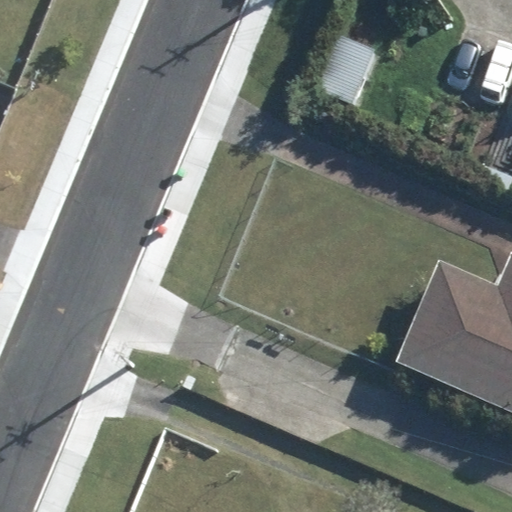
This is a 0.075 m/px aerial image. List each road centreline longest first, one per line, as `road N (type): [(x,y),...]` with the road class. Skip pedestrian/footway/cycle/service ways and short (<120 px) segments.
road 1 (residential): [(196,0),(0,469)]
road 2 (unknown): [(125,320),(511,484)]
